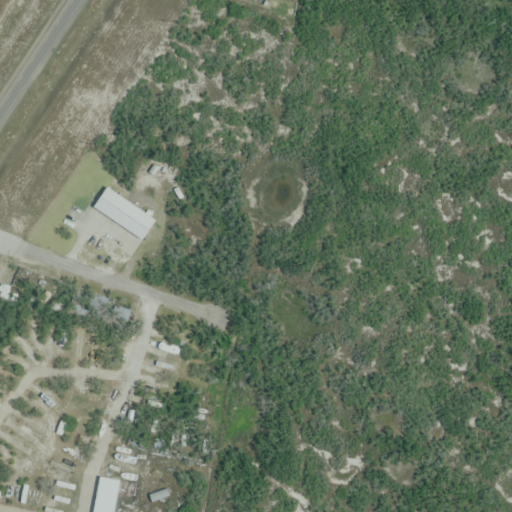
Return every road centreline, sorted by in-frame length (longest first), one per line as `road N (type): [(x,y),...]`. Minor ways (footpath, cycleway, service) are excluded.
road 1 (residential): [(226,317),(0,241)]
road 2 (trunk): [(0,107),(74,0)]
